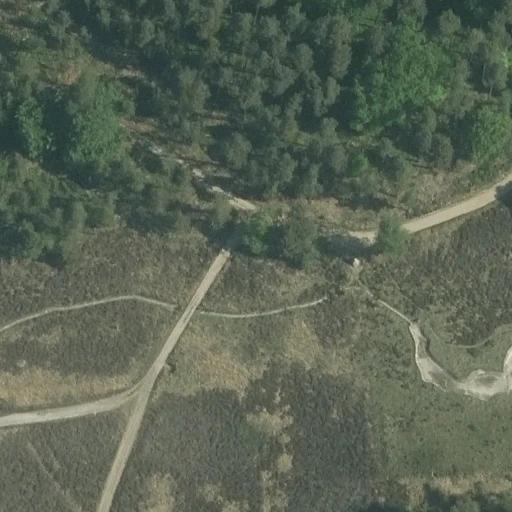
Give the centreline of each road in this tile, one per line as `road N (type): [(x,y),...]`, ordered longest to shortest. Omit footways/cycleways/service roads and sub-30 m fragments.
road 1 (track): [(511,180),(469,206),(358,240),(251,208)]
road 2 (track): [(251,208),(140,400)]
road 3 (track): [(140,400),(0,417)]
